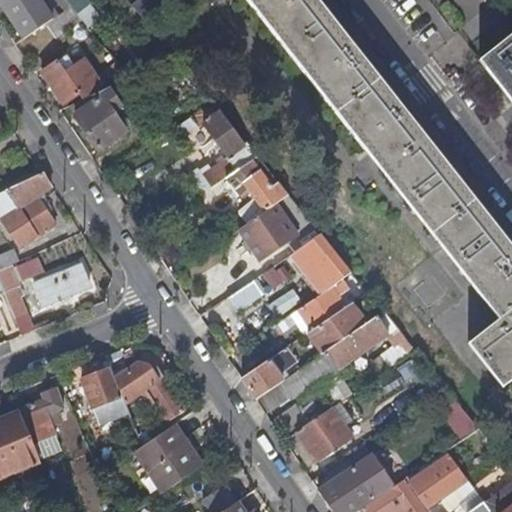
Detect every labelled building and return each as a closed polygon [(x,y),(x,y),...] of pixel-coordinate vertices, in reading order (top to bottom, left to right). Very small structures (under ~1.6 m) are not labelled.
[(44,24),(56,16),(44,0),(39,0),(0,0),(0,5),(21,39),(44,24)] [(87,0),(63,0),(69,6),(76,15),(90,4),(87,0)] [(143,20),(167,2),(164,0),(135,0),(131,4),(143,20)] [(347,37),(317,0),(246,0),(498,319),(468,344),(501,387),(511,378),(511,245),(486,213),(347,37)] [(76,15),(69,6),(56,16),(44,24),(54,38),(80,19),(76,15)] [(511,32),(477,60),(511,104),(511,102),(511,32)] [(83,99),(103,90),(81,58),(73,64),(66,54),(41,73),(62,103),(77,93),(83,99)] [(108,98),(103,90),(83,99),(77,102),(79,106),(72,113),(74,116),(73,118),(98,151),(124,131),(102,103),(108,98)] [(256,157),(212,103),(189,119),(196,129),(202,125),(235,173),(256,157)] [(288,196),(256,157),(235,173),(234,174),(263,213),(272,206),(288,196)] [(49,189),(41,179),(6,194),(16,209),(34,199),(49,189)] [(0,219),(16,209),(6,194),(0,196),(0,207),(1,210),(0,211),(0,219)] [(295,237),(272,206),(263,213),(238,230),(260,261),(286,244),(294,254),(306,245),(320,235),(312,225),(295,237)] [(34,237),(16,209),(0,219),(0,231),(4,229),(16,247),(34,237)] [(352,274),(320,235),(306,245),(316,259),(304,268),(324,293),(331,288),(352,274)] [(0,272),(9,268),(17,264),(11,250),(0,254),(0,272)] [(0,289),(3,297),(12,319),(23,314),(13,291),(17,288),(9,268),(0,272),(0,289)] [(86,290),(78,269),(31,288),(40,308),(86,290)] [(264,295),(254,281),(227,299),(237,313),(264,295)] [(331,288),(324,293),(298,311),(302,318),(311,332),(345,308),(331,288)] [(350,305),(345,308),(311,332),(308,334),(322,355),(364,325),(350,305)] [(302,318),(298,311),(289,317),(294,323),(302,318)] [(387,336),(375,318),(364,325),(322,355),(303,367),(282,382),(278,385),(290,401),(332,371),(333,372),(387,336)] [(250,359),(257,369),(268,361),(283,351),(276,340),(250,359)] [(385,368),(405,356),(398,343),(377,355),(385,368)] [(410,360),(395,369),(404,383),(419,374),(410,360)] [(254,401),(278,385),(282,382),(268,361),(257,369),(241,380),(254,401)] [(135,369),(113,386),(123,409),(142,394),(164,428),(181,415),(156,376),(150,379),(145,371),(135,369)] [(113,386),(108,374),(81,385),(98,428),(126,417),(123,409),(113,386)] [(447,390),(423,408),(451,448),(479,429),(447,390)] [(18,413),(20,418),(23,426),(48,416),(60,411),(53,392),(39,398),(42,403),(18,413)] [(360,451),(333,408),(295,434),(324,476),(360,451)] [(149,438),(139,414),(129,418),(139,442),(149,438)] [(54,435),(48,416),(23,426),(30,444),(53,436),(54,435)] [(20,418),(0,425),(0,478),(38,464),(38,462),(30,444),(23,426),(20,418)] [(158,498),(196,472),(168,431),(140,450),(129,457),(158,498)] [(30,444),(38,462),(59,453),(53,436),(30,444)] [(454,464),(445,452),(435,459),(444,471),(454,464)] [(434,467),(408,486),(426,511),(440,511),(427,493),(444,480),(434,467)] [(318,495),(329,511),(357,511),(358,511),(375,500),(354,468),(318,495)] [(358,511),(398,511),(403,509),(404,511),(426,511),(408,486),(403,481),(375,500),(358,511)] [(511,511),(511,484),(484,504),(489,511),(511,511)] [(199,502),(204,511),(226,511),(236,506),(223,487),(199,502)] [(8,511),(36,511),(32,502),(8,511)] [(489,511),(484,504),(482,503),(470,511),(489,511)]
